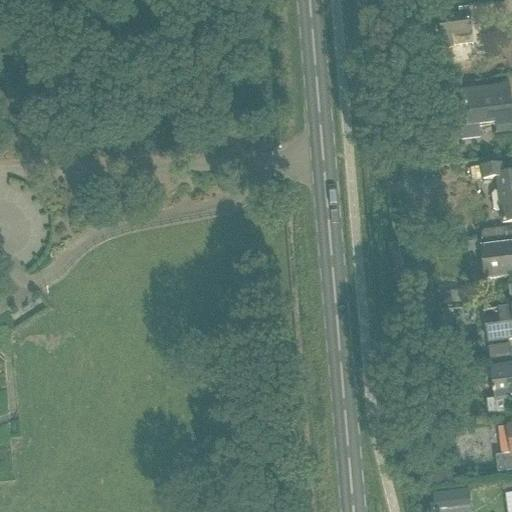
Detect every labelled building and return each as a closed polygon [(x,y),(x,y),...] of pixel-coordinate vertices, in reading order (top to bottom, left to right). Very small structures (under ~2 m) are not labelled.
[(457,10),(439,12),(438,12),(443,49),(452,47),(454,60),(475,58),(469,14),(468,14),(467,7),(457,8),(457,10)] [(463,93),(468,128),(457,129),(458,142),(480,139),(478,126),(496,124),(497,134),(511,132),(511,120),(508,88),(463,93)] [(501,165),(479,168),(481,181),(497,179),(498,193),(490,194),(492,210),(500,209),(502,224),(511,223),(511,174),(503,176),(501,165)] [(403,190),(402,181),(391,182),(392,191),(403,190)] [(478,243),(464,245),(465,254),(479,252),(478,243)] [(485,280),(497,279),(511,276),(511,244),(481,248),(485,280)] [(387,246),(388,253),(398,252),(398,245),(387,246)] [(459,305),(458,297),(438,299),(439,308),(459,305)] [(511,307),(497,310),(500,327),(484,329),(486,344),(502,342),(511,340),(511,307)] [(507,350),(489,352),(490,362),(508,360),(507,350)] [(488,416),(507,413),(506,400),(511,399),(511,367),(491,370),(494,391),(492,391),(492,395),(495,395),(496,400),(486,402),(488,416)] [(511,427),(497,429),(500,456),(495,457),(497,474),(511,472),(511,427)] [(452,467),(444,467),(420,469),(421,487),(445,485),(453,484),(452,467)]
